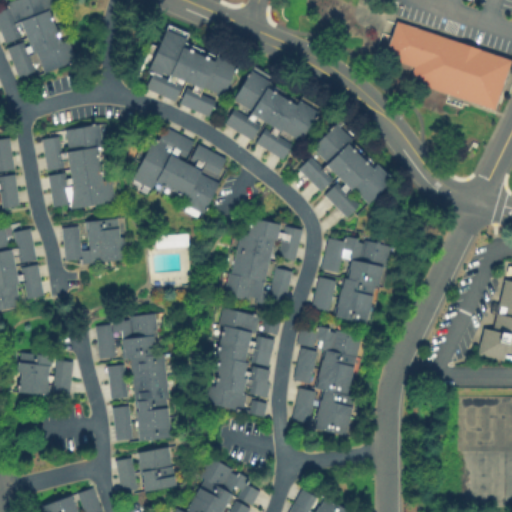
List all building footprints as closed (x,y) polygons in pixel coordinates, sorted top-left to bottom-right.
[(0,26),(0,7),(2,7),(0,3),(7,0),(51,0),(53,5),(45,8),(0,26)] [(23,35),(11,40),(11,39),(3,42),(0,35),(0,26),(45,8),(52,23),(23,35)] [(441,39),(424,89),(407,83),(412,69),(381,58),(394,22),(441,39)] [(10,61),(4,47),(20,40),(23,45),(27,44),(23,35),(52,23),(59,41),(33,51),(26,54),(10,61)] [(158,94),(142,87),(151,69),(145,67),(163,28),(184,37),(182,41),(158,94)] [(40,67),(33,51),(59,41),(65,38),(72,54),(40,67)] [(441,39),(510,62),(492,113),(424,89),(441,39)] [(176,95),(174,94),(171,100),(158,94),(182,41),(197,48),(176,95)] [(190,109),(176,103),(179,96),(176,95),(197,48),(214,55),(200,86),(197,93),(190,109)] [(220,95),(200,86),(214,55),(215,53),(235,62),(220,95)] [(32,70),(16,77),(10,61),(26,54),(32,70)] [(266,81),(249,110),(229,98),(250,64),(269,76),(266,81)] [(249,110),(266,81),(281,90),(256,131),(253,129),(248,139),(235,131),(245,116),(249,110)] [(256,131),(281,90),(296,99),(278,128),(274,134),(265,150),(252,142),(258,132),(256,131)] [(212,99),(204,116),(190,109),(197,93),(212,99)] [(296,99),(299,94),(318,106),(297,140),(278,128),(296,99)] [(235,131),(221,122),(230,107),(245,116),(235,131)] [(324,162),(308,146),(336,118),(352,134),(344,142),(324,162)] [(93,146),(66,150),(63,129),(103,122),(107,143),(93,146)] [(177,134),(152,181),(148,189),(129,178),(151,136),(156,139),(162,126),(177,134)] [(167,189),(152,181),(177,134),(190,141),(186,147),(188,148),(167,189)] [(265,150),(274,134),(288,143),(279,158),(265,150)] [(41,154),(38,138),(56,135),(59,151),(41,154)] [(0,154),(0,137),(7,136),(9,153),(0,154)] [(344,142),(356,154),(335,176),(329,170),(325,174),(329,178),(317,190),(306,180),(319,167),(324,162),(344,142)] [(196,172),(183,197),(167,189),(188,148),(190,149),(193,143),(208,150),(200,166),(196,172)] [(66,150),(93,146),(96,163),(54,170),(54,167),(43,169),(41,154),(59,151),(66,150)] [(208,150),(222,158),(214,173),(200,166),(208,150)] [(0,154),(9,153),(11,168),(1,170),(1,172),(0,172),(0,154)] [(356,154),(369,167),(348,187),(343,192),(331,204),(322,194),(333,183),(337,186),(341,182),(335,176),(356,154)] [(306,180),(295,168),(307,155),(319,167),(306,180)] [(96,163),(99,180),(47,188),(45,174),(54,173),(54,170),(96,163)] [(369,167),(373,163),(388,178),(364,202),(348,187),(369,167)] [(0,172),(1,172),(1,174),(12,172),(14,188),(0,189),(0,172)] [(183,197),(196,172),(215,182),(196,218),(177,208),(183,197)] [(99,180),(110,178),(114,200),(67,208),(66,203),(50,205),(47,188),(99,180)] [(0,189),(14,188),(16,205),(0,206),(0,189)] [(331,204),(343,192),(355,204),(343,216),(331,204)] [(85,240),(83,240),(82,230),(83,230),(82,220),(114,216),(116,237),(85,240)] [(279,240),(272,238),(246,232),(250,216),(277,223),(275,230),(281,231),(282,224),(299,228),(295,244),(279,240)] [(0,249),(0,226),(1,226),(1,225),(6,223),(9,234),(4,235),(7,248),(0,249)] [(60,242),(58,226),(75,224),(77,240),(60,242)] [(30,243),(14,246),(11,230),(27,227),(30,243)] [(272,238),(267,260),(234,252),(239,230),(246,232),(272,238)] [(153,247),(152,235),(184,232),(185,244),(153,247)] [(378,266),(348,259),(337,257),(321,253),(325,237),(342,241),(343,235),(355,237),(354,241),(360,242),(361,239),(387,245),(382,267),(378,266)] [(116,237),(124,236),(127,257),(98,260),(97,256),(90,257),(91,261),(78,263),(77,258),(62,259),(60,242),(77,240),(78,249),(86,248),(85,240),(116,237)] [(295,244),(291,259),(275,255),(279,240),(295,244)] [(0,267),(0,249),(7,248),(14,246),(30,243),(33,258),(24,260),(25,262),(0,267)] [(234,252),(267,260),(262,280),(229,272),(234,252)] [(321,253),(337,257),(334,271),(318,267),(321,253)] [(370,284),(343,277),(348,259),(378,266),(374,285),(370,284)] [(13,282),(0,284),(0,267),(25,262),(25,264),(34,262),(37,277),(21,281),(13,282)] [(270,282),(273,267),(289,271),(285,286),(270,282)] [(229,272),(262,280),(260,288),(268,290),(270,282),(285,286),(282,302),(267,298),(266,303),(253,300),(254,296),(248,295),(247,298),(222,292),(227,272),(229,272)] [(475,355),(502,360),(503,353),(511,354),(511,274),(511,280),(500,279),(492,329),(480,327),(475,355)] [(313,291),(316,276),(332,280),(329,295),(313,291)] [(37,277),(40,294),(25,298),(21,281),(37,277)] [(336,296),(340,277),(343,277),(370,284),(366,303),(336,296)] [(0,284),(13,282),(18,304),(0,307),(0,284)] [(329,295),(325,309),(309,305),(313,291),(329,295)] [(366,303),(361,322),(331,315),(336,296),(366,303)] [(220,324),(216,323),(219,306),(277,320),(274,333),(259,329),(262,320),(256,318),(253,332),(248,331),(220,324)] [(149,334),(118,338),(117,330),(109,331),(110,339),(94,341),(92,325),(108,324),(107,317),(119,315),(120,319),(127,319),(126,315),(151,312),(153,334),(149,334)] [(216,339),(220,324),(248,331),(245,346),(216,339)] [(321,349),(318,348),(320,339),(312,338),(310,346),(294,342),(297,327),(312,330),(313,326),(316,327),(316,325),(325,327),(325,329),(332,331),(332,329),(358,335),(353,356),(321,349)] [(127,357),(120,357),(118,338),(149,334),(151,354),(127,357)] [(251,348),(254,334),(272,338),(269,352),(251,348)] [(110,339),(112,355),(96,357),(94,341),(110,339)] [(215,354),(213,354),(216,339),(245,346),(241,360),(215,354)] [(295,362),(298,346),(313,350),(310,365),(295,362)] [(269,352),(266,364),(248,360),(251,348),(269,352)] [(317,367),(321,349),(353,356),(349,375),(317,367)] [(18,371),(13,371),(14,361),(16,361),(17,351),(49,355),(48,365),(46,364),(45,374),(18,371)] [(129,378),(127,357),(151,354),(161,353),(163,374),(129,378)] [(215,370),(212,369),(215,354),(241,360),(244,361),(240,376),(215,370)] [(52,375),(54,359),(70,360),(68,377),(52,375)] [(310,365),(306,381),(291,377),(295,362),(310,365)] [(105,381),(104,365),(120,363),(122,379),(105,381)] [(250,378),(247,378),(250,365),(267,369),(264,382),(250,378)] [(320,389),(312,387),(317,367),(349,375),(344,394),(320,389)] [(239,392),(211,385),(215,370),(240,376),(243,377),(239,392)] [(45,374),(44,383),(46,383),(45,394),(16,390),(18,371),(45,374)] [(163,397),(132,400),(129,378),(163,374),(165,396),(163,397)] [(68,377),(66,393),(50,392),(52,375),(68,377)] [(264,382),(268,382),(265,395),(247,391),(250,378),(264,382)] [(122,379),(124,396),(107,398),(105,381),(122,379)] [(211,385),(239,392),(244,393),(240,407),(247,409),(249,399),(264,402),(261,415),(202,401),(206,384),(211,385)] [(292,402),(295,387),(312,391),(308,406),(292,402)] [(346,415),(316,408),(320,389),(344,394),(354,397),(352,407),(348,406),(346,415)] [(134,420),(132,400),(163,397),(165,417),(134,420)] [(511,506),(457,506),(457,399),(511,399),(511,506)] [(308,406),(304,422),(288,418),(292,402),(308,406)] [(111,422),(109,406),(125,404),(127,421),(111,422)] [(316,408),(346,415),(342,435),(315,428),(317,419),(314,418),(316,408)] [(165,417),(167,436),(136,440),(134,420),(165,417)] [(127,421),(129,437),(113,438),(111,422),(127,421)] [(138,470),(134,451),(166,445),(169,464),(138,470)] [(202,476),(196,473),(207,454),(229,467),(228,470),(234,473),(235,471),(246,477),(244,481),(256,488),(249,502),(235,494),(238,488),(232,485),(228,491),(202,476)] [(131,472),(115,475),(112,459),(128,456),(131,472)] [(169,464),(173,484),(142,490),(138,470),(169,464)] [(115,475),(131,472),(134,487),(118,490),(115,475)] [(228,491),(230,492),(221,510),(192,494),(202,476),(228,491)] [(81,510),(74,492),(90,486),(96,504),(81,510)] [(291,502),(299,489),(313,497),(305,510),(291,502)] [(42,511),(40,504),(67,494),(74,511),(42,511)] [(192,494),(221,510),(219,511),(184,511),(183,511),(192,494)] [(347,511),(311,511),(321,496),(348,511),(347,511)] [(225,511),(233,499),(248,507),(245,511),(225,511)] [(305,510),(303,511),(286,511),(291,502),(305,510)]
